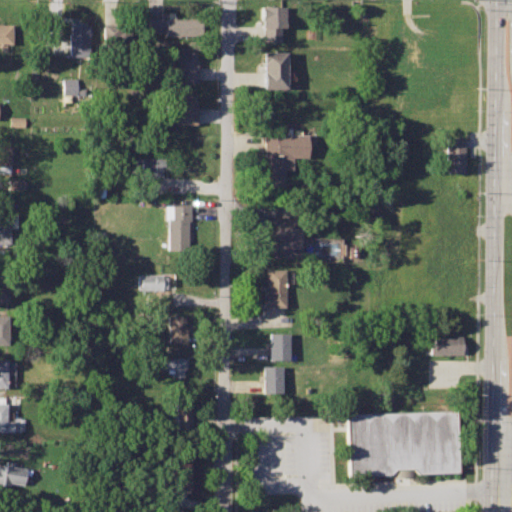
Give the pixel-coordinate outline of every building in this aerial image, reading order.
[(281,5),(258,5),(258,25),(260,25),(260,40),(278,40),(278,25),(281,25),(281,5)] [(196,18),(148,19),(148,32),(164,32),(164,36),(196,35),(196,18)] [(87,21),(67,20),(67,54),(87,55),(87,21)] [(11,24),(0,24),(0,44),(12,44),(11,24)] [(100,24),(130,24),(130,42),(100,42),(100,24)] [(284,50),(262,50),(262,85),(284,85),(284,50)] [(192,51),(174,52),(175,80),(193,80),(192,51)] [(61,78),(61,94),(83,94),(83,87),(75,87),(75,78),(61,78)] [(193,94),(174,94),(174,123),(193,123),(193,94)] [(23,117),(7,116),(7,126),(23,126),(23,117)] [(306,133),(262,133),(263,170),(265,170),(265,185),(282,184),(282,168),(291,168),(291,157),(306,157),(306,133)] [(463,138),(446,138),(447,172),(464,172),(463,138)] [(8,145),(0,144),(0,172),(7,173),(8,145)] [(168,157),(141,157),(141,174),(147,174),(147,176),(160,176),(160,168),(168,168),(168,157)] [(24,180),(7,180),(7,188),(24,188),(24,180)] [(189,205),(170,205),(170,219),(165,219),(165,250),(185,250),(185,220),(189,220),(189,205)] [(14,214),(0,213),(0,243),(8,243),(8,228),(14,228),(14,214)] [(301,219),(272,219),(272,256),(301,256),(301,219)] [(283,268),(265,268),(265,286),(261,286),(261,304),(283,304),(283,268)] [(0,300),(7,301),(8,275),(0,274),(0,300)] [(161,274),(135,274),(135,289),(161,289),(161,287),(166,287),(166,276),(161,276),(161,274)] [(184,316),(167,316),(167,342),(184,342),(184,316)] [(286,330),(267,331),(267,357),(286,357),(286,330)] [(460,335),(431,335),(431,343),(427,343),(427,353),(460,353),(460,335)] [(186,357),(160,357),(160,369),(170,368),(170,377),(181,376),(181,369),(186,368),(186,357)] [(0,358),(0,386),(14,386),(14,362),(5,362),(5,359),(0,358)] [(279,364),(261,365),(261,391),(279,391),(279,364)] [(0,431),(23,431),(23,416),(10,416),(10,419),(5,419),(5,403),(3,403),(3,397),(0,396),(0,431)] [(190,402),(174,402),(174,431),(190,431),(190,402)] [(345,413),(347,472),(454,469),(451,410),(345,413)] [(187,455),(168,456),(169,488),(187,488),(187,455)] [(25,467),(15,466),(16,462),(4,460),(3,464),(0,463),(0,484),(8,486),(9,481),(22,483),(25,467)]
